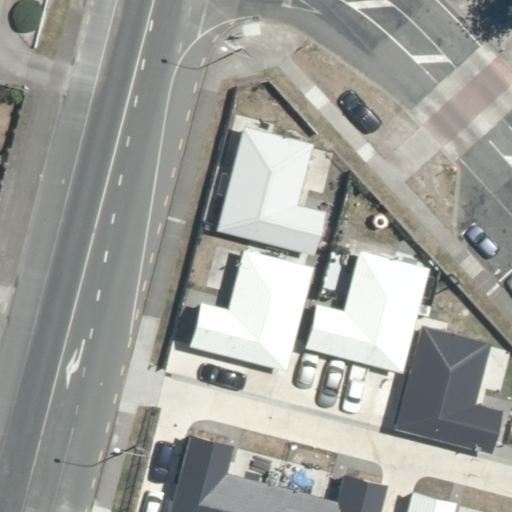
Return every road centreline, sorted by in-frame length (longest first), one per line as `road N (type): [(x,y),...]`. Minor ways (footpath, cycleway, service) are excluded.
road 1 (trunk): [(22,511),(153,0)]
road 2 (unclassified): [(511,150),(389,22),(352,0)]
